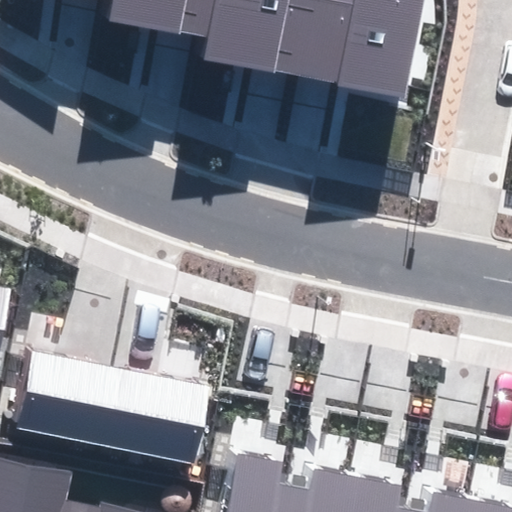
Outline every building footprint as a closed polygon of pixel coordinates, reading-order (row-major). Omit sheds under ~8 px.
[(203,59),(407,98),(425,0),(109,0),(113,1),(109,23),(207,42),(203,59)] [(0,153),(137,162),(139,120),(160,122),(164,52),(0,42),(0,153)] [(187,305),(295,361),(277,395),(312,413),(396,252),(335,220),(320,248),(240,205),(187,305)] [(511,258),(477,278),(511,339),(511,258)] [(0,354),(12,288),(0,286),(0,354)] [(15,428),(193,465),(210,386),(32,349),(15,428)] [(491,462),(495,371),(444,368),(440,459),(491,462)] [(414,387),(366,385),(362,479),(410,481),(414,387)] [(236,458),(226,511),(511,511),(511,507),(431,493),(427,511),(423,511),(398,507),(402,488),(311,471),(308,491),(278,485),(281,466),(236,458)] [(0,511),(87,511),(53,506),(59,473),(0,462),(0,511)]
